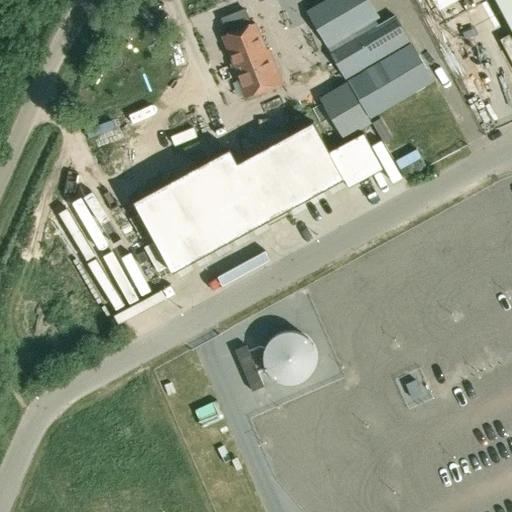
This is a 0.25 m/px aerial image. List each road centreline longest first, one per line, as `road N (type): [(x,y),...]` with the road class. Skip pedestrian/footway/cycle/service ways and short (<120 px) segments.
road 1 (unclassified): [(511,151),(40,402),(0,496)]
road 2 (unclassified): [(0,182),(82,0)]
